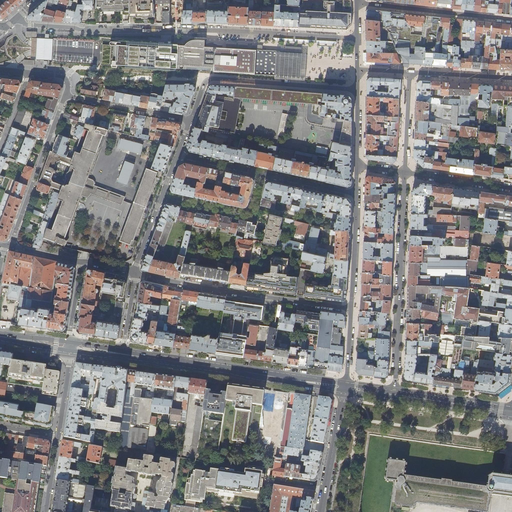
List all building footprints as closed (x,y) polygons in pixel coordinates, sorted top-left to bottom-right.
[(0,0),(0,19),(2,19),(6,16),(13,10),(5,1),(4,0),(1,0),(3,3),(0,6),(0,0)] [(4,0),(5,1),(13,10),(18,5),(23,0),(4,0)] [(36,20),(42,21),(44,13),(42,13),(43,12),(42,11),(43,10),(45,10),(46,9),(47,5),(48,0),(45,0),(27,16),(29,20),(36,20)] [(76,11),(73,23),(81,23),(81,18),(80,18),(80,13),(83,10),(94,10),(93,0),(82,0),(82,4),(78,4),(76,11)] [(95,0),(96,11),(102,11),(123,11),(125,11),(125,10),(130,10),(129,0),(95,0)] [(130,14),(130,17),(154,17),(154,4),(153,0),(129,0),(130,10),(130,14)] [(206,11),(206,23),(215,23),(220,24),(228,24),(228,16),(229,11),(222,10),(222,5),(223,4),(223,1),(207,0),(206,11)] [(249,0),(249,7),(248,25),(256,25),(261,26),(261,11),(251,11),(251,9),(253,9),(254,1),(253,0),(251,0),(249,0)] [(451,0),(451,8),(458,9),(462,9),(462,0),(451,0)] [(462,0),(462,9),(469,10),(473,11),(474,0),(462,0)] [(481,0),(480,11),(481,12),(484,12),(487,12),(489,1),(485,0),(484,0),(481,0)] [(497,13),(498,0),(488,0),(489,1),(487,12),(492,13),(497,13)] [(498,0),(497,13),(498,13),(505,14),(509,14),(510,0),(498,0)] [(72,2),(69,1),(67,7),(63,22),(69,22),(73,23),(76,11),(70,9),(72,2)] [(186,11),(183,11),(182,23),(186,23),(192,23),(193,7),(191,7),(191,3),(186,4),(186,11)] [(193,7),(192,23),(200,23),(206,23),(206,11),(203,11),(203,10),(201,10),(201,11),(196,11),(197,10),(197,3),(193,3),(193,7)] [(280,5),(275,4),(275,12),(275,18),(274,26),(287,27),(299,27),(299,11),(299,6),(292,5),(290,5),(290,7),(291,8),(293,8),(293,10),(294,10),(294,12),(288,12),(284,11),(284,12),(281,12),(280,11),(280,5)] [(59,22),(63,22),(67,7),(61,6),(61,7),(64,8),(63,11),(57,10),(57,12),(54,22),(59,22)] [(228,16),(228,24),(238,24),(248,25),(249,7),(229,6),(229,7),(229,9),(229,11),(228,16)] [(48,21),(54,22),(57,12),(46,9),(45,10),(44,13),(42,21),(48,21)] [(384,11),(383,11),(368,9),(366,11),(366,20),(380,21),(383,21),(386,22),(386,23),(393,21),(391,16),(391,12),(384,11)] [(261,11),(261,26),(267,26),(274,26),(275,18),(275,12),(261,11)] [(299,11),(299,27),(306,28),(309,28),(314,28),(314,19),(314,11),(299,11)] [(328,12),(325,12),(323,12),(314,11),(314,19),(314,28),(325,29),(347,30),(351,25),(351,17),(351,13),(345,13),(330,12),(328,12)] [(396,12),(391,12),(391,16),(393,21),(394,25),(386,27),(392,37),(391,38),(393,41),(398,52),(399,53),(410,56),(410,47),(411,41),(411,34),(411,28),(410,26),(405,20),(405,13),(399,13),(396,12)] [(416,14),(405,13),(405,20),(410,26),(411,28),(411,34),(422,34),(422,27),(423,24),(425,24),(425,15),(416,14)] [(432,16),(425,15),(425,24),(423,24),(422,27),(422,34),(420,47),(435,48),(436,41),(438,32),(439,27),(440,26),(441,17),(432,16)] [(446,18),(441,17),(440,26),(441,26),(445,26),(443,42),(448,42),(450,25),(451,18),(446,18)] [(470,20),(463,19),(462,31),(465,32),(466,32),(466,34),(470,34),(470,41),(462,41),(462,42),(461,44),(461,47),(465,47),(464,58),(469,58),(469,55),(470,47),(474,48),(474,44),(476,21),(470,20)] [(380,27),(380,21),(366,20),(366,28),(366,30),(366,40),(386,41),(393,41),(391,38),(392,37),(386,27),(386,23),(386,22),(383,21),(383,27),(380,27)] [(481,21),(476,21),(474,44),(482,44),(482,42),(479,42),(480,33),(483,33),(484,22),(481,21)] [(485,68),(488,68),(490,38),(492,22),(484,22),(483,33),(483,34),(486,34),(484,56),(481,56),(480,68),(485,68)] [(492,22),(490,38),(495,38),(495,34),(494,34),(494,33),(500,34),(500,35),(501,35),(501,34),(500,33),(501,23),(497,23),(492,22)] [(505,24),(501,23),(500,33),(501,34),(501,35),(501,39),(506,39),(506,37),(506,35),(510,35),(510,38),(509,42),(510,42),(511,41),(511,38),(511,35),(510,34),(511,24),(505,24)] [(410,56),(409,63),(416,64),(417,64),(424,64),(425,51),(420,51),(420,47),(422,34),(411,34),(411,41),(410,47),(410,56)] [(490,38),(488,68),(495,69),(499,69),(500,59),(496,59),(496,53),(496,52),(495,48),(495,46),(495,41),(495,38),(490,38)] [(186,44),(185,45),(178,45),(177,68),(180,69),(180,68),(181,69),(182,69),(183,68),(184,68),(184,69),(214,70),(214,48),(214,47),(205,46),(205,40),(199,40),(195,40),(194,40),(192,40),(189,41),(188,42),(187,43),(186,44)] [(386,41),(366,40),(366,45),(367,52),(387,53),(387,49),(382,49),(382,47),(386,47),(386,41)] [(112,45),(102,44),(101,64),(177,68),(178,45),(164,44),(112,41),(112,45)] [(435,48),(433,65),(439,65),(446,66),(447,45),(448,42),(443,42),(442,53),(438,53),(440,41),(436,41),(435,48)] [(454,57),(453,66),(457,66),(460,67),(461,57),(461,54),(459,54),(459,46),(456,46),(456,44),(453,44),(453,46),(452,53),(454,53),(454,57)] [(477,68),(480,68),(481,56),(482,44),(474,44),(474,48),(473,55),(472,67),(477,68)] [(286,45),(285,52),(284,51),(278,51),(277,62),(277,76),(301,77),(302,63),(302,46),(286,45)] [(214,48),(214,70),(214,72),(218,72),(277,76),(277,62),(278,51),(263,50),(262,50),(226,48),(215,47),(215,48),(214,48)] [(425,51),(424,64),(428,65),(433,65),(435,48),(420,47),(420,51),(425,51)] [(500,59),(499,69),(509,70),(511,69),(511,49),(500,49),(500,50),(500,59)] [(387,53),(367,52),(367,56),(367,61),(383,62),(401,63),(397,53),(387,53)] [(410,56),(399,53),(403,63),(409,63),(410,56)] [(461,57),(460,67),(465,67),(468,67),(469,58),(464,58),(461,57)] [(12,79),(2,78),(1,83),(4,84),(3,89),(3,90),(13,92),(13,96),(16,97),(22,83),(20,80),(12,79)] [(370,78),(367,81),(367,96),(378,97),(389,98),(399,99),(400,89),(401,89),(401,79),(391,79),(381,78),(370,78)] [(30,83),(23,100),(35,105),(36,100),(29,98),(31,91),(39,94),(43,82),(38,81),(32,81),(30,83)] [(431,88),(432,81),(425,81),(420,81),(417,83),(417,90),(427,91),(427,88),(431,88)] [(449,96),(450,83),(442,82),(432,81),(431,88),(431,92),(427,91),(417,90),(417,95),(417,101),(429,102),(438,103),(448,105),(449,100),(443,99),(441,99),(431,97),(431,95),(433,95),(434,89),(438,89),(438,95),(443,95),(449,96)] [(53,83),(43,82),(39,94),(38,96),(40,96),(40,94),(53,96),(55,97),(59,98),(63,88),(60,84),(53,83)] [(471,94),(471,84),(460,83),(450,83),(449,96),(449,98),(451,98),(453,96),(453,95),(455,95),(455,97),(459,97),(459,95),(461,95),(460,99),(457,99),(457,98),(455,98),(455,99),(449,99),(449,100),(448,105),(458,106),(460,106),(460,118),(460,126),(461,126),(469,127),(470,116),(470,105),(471,94)] [(92,86),(83,84),(81,92),(96,95),(98,86),(93,85),(92,86)] [(192,96),(195,87),(193,84),(167,84),(164,95),(163,98),(174,98),(175,98),(175,97),(177,97),(177,96),(179,97),(178,99),(177,99),(176,102),(175,101),(174,104),(171,104),(165,103),(163,111),(183,114),(186,112),(192,96)] [(234,86),(235,86),(232,86),(222,85),(212,84),(209,86),(206,93),(216,95),(216,93),(217,93),(218,93),(218,94),(223,94),(224,93),(227,94),(228,95),(228,97),(234,98),(234,86)] [(479,94),(479,84),(475,84),(471,84),(471,94),(476,94),(476,99),(479,99),(479,94)] [(493,92),(493,85),(487,85),(479,84),(479,94),(483,94),(482,99),(479,99),(478,107),(489,107),(490,100),(490,91),(493,92)] [(511,86),(509,86),(499,86),(493,85),(493,92),(492,99),(492,100),(492,104),(498,104),(498,109),(502,110),(502,96),(508,96),(506,129),(501,129),(502,121),(497,121),(497,128),(497,131),(499,131),(510,133),(511,128),(511,111),(511,86)] [(198,120),(195,127),(202,129),(201,130),(204,130),(216,133),(217,133),(229,136),(234,137),(235,129),(236,126),(239,110),(240,108),(241,100),(239,99),(239,98),(306,104),(305,117),(305,118),(305,120),(306,121),(306,122),(307,123),(308,124),(309,124),(310,125),(311,125),(321,127),(341,131),(343,121),(344,119),(342,119),(333,117),(331,117),(321,115),(322,104),(322,102),(323,94),(319,93),(311,93),(289,91),(267,89),(234,86),(234,98),(228,97),(216,95),(206,93),(202,106),(201,107),(202,107),(201,111),(200,110),(200,111),(201,111),(199,115),(198,115),(199,115),(198,119),(197,119),(198,120)] [(114,101),(116,91),(105,89),(103,99),(106,100),(114,101)] [(123,103),(125,92),(121,92),(116,91),(114,101),(119,102),(123,103)] [(132,100),(133,94),(125,92),(123,103),(127,104),(131,105),(132,100)] [(156,109),(161,110),(162,102),(163,98),(164,95),(160,94),(158,93),(156,92),(154,93),(151,92),(150,97),(148,108),(156,109)] [(14,103),(16,97),(13,96),(3,93),(0,99),(0,105),(2,106),(4,100),(14,103)] [(342,119),(342,116),(344,116),(344,119),(351,121),(351,111),(351,105),(351,99),(351,98),(351,97),(350,97),(349,96),(348,95),(336,94),(323,93),(323,94),(322,102),(326,102),(325,104),(322,104),(321,115),(331,117),(333,117),(342,119)] [(139,106),(142,95),(138,95),(133,94),(132,100),(131,105),(135,105),(139,106)] [(148,108),(150,97),(142,95),(139,106),(144,107),(148,108)] [(399,103),(399,99),(389,98),(378,97),(367,96),(367,106),(367,114),(379,116),(384,116),(384,113),(382,113),(380,111),(380,103),(384,102),(389,102),(389,106),(390,106),(399,107),(399,103)] [(57,105),(59,98),(55,97),(53,100),(48,99),(45,108),(50,110),(54,112),(57,105)] [(437,108),(438,103),(429,102),(417,101),(416,110),(416,120),(436,122),(436,117),(435,116),(429,116),(430,107),(437,108)] [(451,125),(457,125),(458,118),(458,106),(448,105),(438,103),(437,108),(437,112),(436,117),(436,122),(442,123),(451,125)] [(91,106),(85,105),(82,117),(80,117),(79,121),(86,123),(86,124),(91,106)] [(96,107),(91,106),(86,124),(93,125),(95,120),(93,119),(96,107)] [(399,112),(399,107),(390,106),(389,111),(387,111),(386,113),(384,113),(384,116),(385,116),(399,117),(399,112)] [(27,111),(20,108),(18,113),(17,116),(14,123),(21,126),(27,111)] [(45,108),(44,108),(42,116),(45,118),(51,120),(54,112),(50,110),(45,108)] [(283,113),(278,135),(285,137),(290,114),(283,113)] [(114,114),(111,130),(124,134),(127,116),(114,114)] [(140,115),(134,114),(132,123),(130,135),(135,137),(137,126),(140,115)] [(379,116),(367,114),(367,119),(367,124),(377,124),(378,123),(377,121),(377,120),(378,120),(379,121),(385,122),(385,120),(385,116),(384,116),(379,116)] [(137,126),(135,137),(139,138),(148,140),(149,136),(142,134),(145,116),(140,115),(137,126)] [(400,117),(399,117),(385,116),(385,120),(389,120),(388,126),(388,132),(388,136),(399,137),(399,127),(400,117)] [(475,117),(470,116),(469,127),(477,128),(477,122),(475,121),(475,117)] [(44,139),(51,120),(45,118),(44,122),(34,118),(28,133),(33,135),(44,139)] [(159,119),(153,118),(150,134),(151,135),(155,136),(156,130),(157,127),(159,119)] [(165,132),(178,135),(180,129),(181,126),(179,123),(159,119),(157,127),(171,129),(170,132),(165,131),(165,132)] [(340,143),(351,146),(351,141),(351,121),(344,119),(343,121),(341,131),(342,131),(340,143)] [(101,120),(99,127),(108,129),(109,130),(111,123),(106,122),(101,120)] [(436,122),(416,120),(416,126),(415,131),(427,133),(428,133),(428,127),(437,128),(436,133),(435,133),(435,134),(440,135),(441,129),(442,123),(436,122)] [(86,123),(79,121),(78,124),(74,137),(73,139),(79,142),(84,129),(86,123)] [(48,227),(45,234),(44,238),(42,242),(48,244),(64,247),(65,245),(66,245),(68,240),(65,239),(70,225),(71,225),(77,206),(81,196),(85,197),(86,197),(87,197),(88,197),(89,196),(90,195),(91,194),(106,199),(122,205),(123,203),(123,201),(124,198),(125,197),(108,190),(95,185),(95,184),(94,183),(94,181),(93,181),(93,180),(92,179),(88,178),(95,159),(99,148),(98,148),(103,135),(106,135),(108,129),(99,127),(93,125),(86,124),(86,123),(84,129),(89,130),(81,154),(75,152),(73,159),(67,157),(53,152),(51,151),(46,163),(45,167),(39,182),(61,190),(56,205),(56,206),(61,208),(53,229),(48,227)] [(377,124),(367,124),(367,129),(367,134),(377,135),(380,135),(384,136),(384,132),(384,127),(383,127),(381,127),(381,125),(377,124)] [(476,136),(477,128),(469,127),(461,126),(461,128),(462,128),(461,135),(468,136),(468,135),(476,136)] [(20,130),(12,127),(11,131),(10,134),(17,137),(18,133),(20,130)] [(195,152),(200,153),(202,143),(199,142),(199,140),(200,138),(199,138),(200,133),(202,134),(201,137),(203,137),(204,130),(201,130),(202,129),(195,127),(194,127),(192,131),(187,146),(190,151),(195,152)] [(154,141),(156,142),(174,146),(176,140),(178,135),(165,132),(156,130),(155,136),(154,140),(154,141)] [(427,133),(415,131),(415,134),(415,139),(425,140),(433,142),(434,139),(426,138),(426,136),(427,136),(427,133)] [(496,134),(479,131),(478,142),(494,144),(496,134)] [(511,133),(510,133),(499,131),(497,144),(502,145),(511,146),(511,133)] [(32,138),(33,135),(28,133),(26,132),(25,136),(26,136),(18,157),(17,157),(15,160),(14,162),(16,163),(17,160),(26,164),(31,151),(36,140),(32,138)] [(456,133),(450,132),(449,136),(448,141),(450,142),(457,143),(458,139),(457,139),(457,138),(456,138),(456,137),(455,137),(456,133)] [(435,134),(428,133),(427,133),(427,136),(426,136),(426,138),(434,139),(433,142),(439,142),(440,143),(441,135),(440,135),(435,134)] [(17,137),(10,134),(8,137),(7,141),(14,144),(17,137)] [(53,152),(67,157),(68,153),(65,152),(67,146),(67,145),(66,145),(67,142),(68,142),(69,138),(59,134),(53,152)] [(367,140),(367,145),(378,145),(380,145),(380,142),(377,142),(376,141),(376,139),(377,138),(380,139),(380,135),(377,135),(367,134),(367,140)] [(448,141),(449,136),(441,135),(440,143),(448,144),(448,143),(448,141)] [(229,136),(229,139),(227,145),(225,159),(234,161),(240,162),(243,148),(243,146),(244,142),(245,139),(239,138),(234,137),(229,136)] [(390,147),(397,147),(398,147),(398,142),(399,137),(391,136),(391,140),(390,141),(390,146),(390,147)] [(122,137),(119,148),(139,154),(142,143),(122,137)] [(425,140),(415,139),(415,144),(414,149),(426,150),(428,151),(429,144),(438,146),(439,142),(433,142),(425,140)] [(211,156),(225,159),(227,145),(221,144),(221,145),(207,142),(207,141),(202,140),(202,143),(200,153),(211,156)] [(14,144),(7,141),(6,144),(4,148),(12,150),(14,144)] [(174,146),(156,142),(155,145),(159,146),(152,167),(157,170),(164,172),(169,157),(174,146)] [(343,154),(351,156),(351,151),(351,146),(340,143),(339,143),(333,142),(331,151),(343,154)] [(262,167),(273,169),(276,157),(276,155),(278,147),(269,145),(267,149),(273,150),(272,154),(268,153),(268,154),(257,152),(255,165),(262,167)] [(378,145),(367,145),(367,150),(366,155),(377,156),(378,150),(378,147),(378,145)] [(248,164),(255,165),(257,152),(258,151),(251,149),(251,151),(250,150),(249,154),(248,153),(249,149),(245,148),(245,146),(243,146),(243,148),(240,162),(248,164)] [(397,150),(397,147),(390,147),(390,146),(386,146),(386,150),(386,156),(397,157),(397,150)] [(15,152),(12,150),(4,148),(3,151),(2,155),(7,157),(9,158),(10,155),(13,156),(15,152)] [(414,156),(424,168),(425,154),(426,150),(414,149),(414,156)] [(479,150),(475,149),(475,153),(474,159),(474,161),(474,164),(474,174),(483,176),(492,177),(494,168),(494,167),(491,166),(487,166),(488,164),(482,164),(481,165),(477,164),(477,163),(479,159),(479,151),(479,150)] [(351,171),(351,156),(343,154),(331,151),(330,158),(329,160),(330,160),(331,160),(332,160),(333,160),(333,159),(333,158),(333,157),(338,158),(338,160),(336,160),(336,165),(338,165),(338,170),(341,170),(342,173),(335,172),(335,170),(329,168),(328,172),(326,181),(348,186),(351,184),(351,171)] [(442,170),(450,171),(451,164),(446,163),(447,154),(447,153),(446,153),(443,152),(442,163),(440,162),(440,161),(438,160),(439,152),(435,151),(434,156),(433,169),(442,170)] [(470,174),(474,174),(474,164),(474,161),(474,159),(475,153),(473,154),(473,159),(473,160),(463,159),(462,162),(459,162),(460,159),(449,158),(448,157),(448,154),(447,154),(446,163),(451,164),(450,171),(462,173),(470,174)] [(429,168),(433,169),(434,156),(432,156),(431,157),(428,157),(428,154),(425,154),(424,168),(427,168),(429,168)] [(282,171),(291,173),(293,162),(294,159),(292,158),(292,160),(278,157),(278,155),(276,155),(276,157),(273,169),(282,171)] [(397,161),(397,157),(386,156),(377,156),(366,155),(366,157),(369,159),(382,161),(394,163),(397,161)] [(317,179),(326,181),(328,172),(329,168),(330,160),(329,160),(330,158),(327,158),(318,156),(317,158),(326,160),(325,168),(314,165),(314,163),(312,163),(311,164),(309,177),(317,179)] [(299,175),(309,177),(311,164),(312,163),(312,162),(309,162),(309,164),(296,161),(296,159),(294,159),(293,162),(291,173),(299,175)] [(135,164),(125,160),(117,179),(127,183),(135,164)] [(180,166),(175,177),(185,179),(186,175),(198,178),(200,177),(200,178),(200,182),(204,183),(205,183),(206,178),(208,168),(196,165),(185,163),(180,166)] [(31,176),(34,168),(26,165),(25,165),(19,182),(27,185),(31,176)] [(497,168),(494,168),(492,177),(499,178),(503,179),(504,174),(505,169),(500,169),(500,168),(497,167),(497,168)] [(147,168),(134,202),(133,204),(132,207),(128,219),(120,241),(131,245),(133,240),(134,240),(157,177),(156,177),(158,172),(157,172),(147,168)] [(214,169),(208,168),(206,178),(207,178),(207,180),(210,181),(211,180),(211,179),(216,180),(216,179),(218,170),(214,169)] [(222,171),(218,170),(216,179),(223,181),(225,172),(222,171)] [(229,172),(225,172),(223,181),(223,182),(230,184),(231,181),(233,173),(229,172)] [(237,174),(233,173),(231,181),(230,184),(234,185),(233,186),(236,186),(236,185),(239,186),(239,185),(241,175),(237,174)] [(247,177),(241,175),(239,185),(242,186),(243,187),(242,188),(241,188),(240,195),(232,193),(233,192),(230,191),(229,192),(225,192),(225,191),(221,190),(218,202),(242,207),(248,204),(250,194),(254,181),(252,178),(247,177)] [(366,185),(366,194),(383,194),(383,189),(376,189),(377,186),(380,186),(380,185),(381,185),(381,184),(383,184),(383,183),(384,178),(369,176),(366,178),(366,185)] [(185,179),(175,177),(173,182),(171,188),(173,192),(195,197),(196,188),(191,187),(191,186),(190,185),(185,184),(184,185),(183,184),(185,179)] [(25,191),(27,185),(19,182),(16,181),(11,195),(22,199),(25,191)] [(286,202),(290,186),(287,185),(280,184),(269,181),(266,183),(265,189),(263,196),(274,199),(275,196),(274,195),(275,194),(278,194),(283,195),(281,201),(286,202)] [(61,190),(39,182),(37,188),(38,190),(47,193),(49,192),(50,190),(54,191),(49,202),(56,205),(61,190)] [(196,188),(195,197),(206,199),(214,201),(218,202),(221,190),(222,187),(216,185),(214,192),(213,191),(212,190),(204,188),(203,189),(202,189),(204,183),(200,182),(198,182),(197,186),(196,188)] [(383,189),(383,194),(395,193),(396,189),(396,183),(388,183),(387,186),(383,186),(383,189)] [(432,194),(433,185),(423,183),(418,187),(413,191),(413,194),(426,195),(427,196),(428,193),(431,194),(430,194),(430,196),(432,196),(432,194)] [(452,205),(454,188),(443,186),(433,185),(432,194),(436,195),(436,201),(441,202),(441,199),(444,200),(444,204),(452,205)] [(302,198),(304,189),(302,188),(297,187),(290,186),(286,202),(292,204),(300,206),(301,201),(298,200),(297,203),(292,202),(293,196),(294,197),(294,198),(295,198),(296,199),(297,199),(298,199),(299,198),(302,198)] [(458,188),(454,188),(452,205),(452,209),(451,215),(454,215),(457,215),(459,216),(468,216),(471,216),(477,217),(479,217),(479,212),(479,210),(479,202),(480,192),(471,190),(458,188)] [(316,192),(304,189),(302,198),(301,200),(301,201),(300,206),(305,207),(307,201),(310,201),(314,202),(318,203),(316,209),(314,208),(313,209),(322,211),(322,210),(324,202),(326,194),(316,192)] [(511,196),(501,195),(497,194),(480,192),(479,202),(479,210),(479,212),(479,217),(485,218),(498,220),(510,221),(511,221),(511,196)] [(0,225),(11,195),(5,193),(0,206),(0,225)] [(383,194),(366,194),(365,197),(365,202),(380,203),(380,200),(384,200),(384,198),(388,198),(388,197),(395,197),(395,195),(395,193),(383,194)] [(338,214),(350,217),(351,202),(349,199),(339,197),(326,194),(324,202),(322,210),(329,212),(329,210),(330,208),(332,208),(332,209),(332,210),(337,211),(337,210),(341,210),(340,213),(338,213),(338,214)] [(430,214),(434,214),(434,210),(428,210),(428,212),(426,212),(426,195),(413,194),(412,204),(412,213),(430,214)] [(16,217),(22,199),(11,195),(0,225),(0,239),(4,240),(8,237),(16,217)] [(261,203),(261,205),(274,209),(276,200),(274,199),(263,196),(261,203)] [(380,203),(365,202),(365,210),(376,211),(377,207),(380,208),(380,206),(381,206),(382,202),(384,202),(384,208),(384,212),(395,213),(395,207),(395,197),(388,197),(388,198),(384,198),(384,200),(380,200),(380,203)] [(56,206),(56,205),(49,202),(45,214),(40,212),(30,208),(29,211),(44,217),(51,220),(56,206)] [(167,220),(173,221),(173,220),(172,219),(173,215),(178,216),(179,213),(180,210),(180,206),(169,203),(165,205),(162,214),(157,228),(163,231),(167,220)] [(300,206),(292,204),(290,210),(293,211),(297,213),(297,212),(299,212),(300,206)] [(188,212),(180,210),(179,213),(178,216),(178,217),(177,220),(185,222),(187,217),(188,212)] [(341,230),(350,230),(350,223),(350,217),(338,214),(330,212),(329,212),(322,210),(322,211),(321,213),(327,214),(326,216),(337,219),(336,222),(331,221),(330,229),(339,231),(339,230),(341,230)] [(376,211),(365,210),(365,218),(365,226),(375,226),(376,227),(376,211)] [(199,227),(207,229),(208,225),(210,216),(202,214),(202,213),(197,211),(197,212),(196,212),(195,214),(193,224),(193,226),(194,226),(194,227),(198,228),(199,227)] [(185,222),(193,224),(195,214),(188,212),(187,217),(185,222)] [(394,224),(395,213),(384,212),(383,212),(382,227),(394,228),(394,224)] [(430,214),(412,213),(411,221),(411,228),(425,229),(428,229),(434,229),(434,225),(429,225),(428,226),(424,226),(424,225),(425,224),(426,220),(425,219),(424,219),(424,217),(430,217),(430,214)] [(218,226),(221,215),(216,214),(216,216),(210,215),(210,216),(208,225),(213,227),(213,226),(218,227),(218,226)] [(283,217),(270,214),(267,228),(263,242),(264,242),(276,245),(279,233),(280,234),(281,233),(282,230),(281,229),(280,228),(283,217)] [(231,222),(232,218),(227,217),(225,216),(221,215),(218,226),(230,229),(231,222)] [(471,220),(471,216),(468,216),(459,216),(457,215),(457,222),(457,226),(435,226),(435,229),(436,230),(440,230),(447,230),(457,230),(470,231),(470,230),(471,220)] [(39,232),(45,234),(48,227),(49,224),(51,220),(44,217),(39,232)] [(308,224),(297,221),(286,218),(285,222),(298,225),(296,233),(305,235),(308,224)] [(496,234),(498,220),(485,218),(484,232),(496,234)] [(244,220),(239,219),(238,224),(237,230),(246,232),(248,221),(244,220)] [(158,245),(157,248),(163,251),(173,221),(167,220),(163,231),(160,239),(159,242),(158,245)] [(254,232),(256,225),(253,224),(254,223),(251,222),(248,221),(246,232),(244,237),(253,240),(254,232)] [(238,224),(231,222),(230,229),(229,232),(236,233),(237,230),(238,224)] [(279,242),(279,245),(284,246),(303,251),(305,251),(326,256),(329,257),(330,253),(330,250),(316,247),(320,229),(312,227),(308,240),(307,240),(306,244),(302,243),(303,239),(303,238),(302,237),(299,236),(297,237),(296,242),(287,240),(287,244),(279,242)] [(150,246),(147,253),(154,256),(157,248),(158,245),(156,244),(157,241),(159,242),(160,239),(163,231),(157,228),(155,232),(150,246)] [(349,244),(350,230),(341,230),(339,230),(339,231),(330,229),(328,229),(325,228),(325,232),(326,233),(331,234),(335,234),(336,235),(336,239),(333,239),(333,246),(334,246),(334,247),(336,247),(335,253),(334,254),(330,253),(329,257),(334,258),(339,259),(340,259),(349,260),(349,247),(349,244)] [(425,229),(411,228),(411,232),(411,235),(422,236),(432,237),(432,233),(424,233),(425,229)] [(164,274),(179,278),(180,274),(181,270),(179,270),(179,266),(181,265),(183,265),(183,263),(187,250),(191,231),(187,230),(186,231),(180,254),(179,254),(177,263),(176,262),(175,263),(175,264),(153,259),(148,271),(164,274)] [(470,239),(470,231),(457,230),(447,230),(447,232),(443,232),(443,237),(446,238),(456,238),(470,239)] [(378,232),(365,231),(365,232),(366,232),(365,236),(365,241),(376,242),(393,243),(393,238),(393,234),(394,234),(385,233),(385,237),(378,237),(378,232)] [(33,247),(40,248),(42,242),(44,238),(45,234),(39,232),(33,247)] [(422,236),(411,235),(411,239),(410,245),(422,245),(423,240),(434,240),(434,246),(438,246),(443,246),(444,240),(446,240),(446,238),(443,237),(440,237),(432,237),(422,236)] [(243,237),(237,236),(235,245),(238,246),(237,249),(236,255),(250,257),(251,252),(252,251),(253,248),(252,247),(253,241),(244,239),(244,240),(242,240),(243,237)] [(469,244),(470,239),(456,238),(456,246),(466,247),(466,244),(469,244)] [(365,241),(364,241),(364,250),(364,259),(378,260),(378,256),(376,256),(373,257),(374,246),(376,247),(376,242),(365,241)] [(393,253),(393,243),(376,242),(376,247),(376,248),(381,248),(381,252),(380,252),(380,254),(381,254),(381,256),(378,256),(378,260),(379,260),(383,260),(393,261),(393,253)] [(422,245),(410,245),(410,262),(423,262),(424,251),(427,251),(427,254),(441,254),(441,252),(438,252),(438,246),(434,246),(422,245)] [(480,246),(472,245),(470,259),(478,261),(480,246)] [(7,264),(3,282),(18,285),(28,287),(29,287),(34,256),(22,253),(10,250),(7,264)] [(305,251),(303,251),(302,258),(313,261),(314,261),(313,264),(312,263),(311,270),(314,271),(324,273),(326,263),(324,262),(326,256),(305,251)] [(144,270),(148,271),(153,259),(154,256),(147,253),(145,260),(142,267),(142,268),(142,269),(143,269),(144,270)] [(29,287),(28,287),(27,299),(27,300),(26,304),(26,308),(22,307),(20,324),(22,324),(34,326),(47,328),(49,321),(50,312),(50,309),(39,307),(39,309),(31,308),(35,288),(53,291),(54,284),(55,280),(55,276),(57,261),(34,256),(29,287)] [(264,274),(249,272),(248,276),(247,285),(246,288),(297,295),(298,279),(289,277),(289,274),(287,274),(288,269),(287,269),(288,259),(274,257),(273,264),(272,264),(271,272),(264,273),(264,274)] [(211,279),(229,282),(231,271),(223,269),(224,264),(218,262),(218,265),(218,266),(218,267),(219,267),(219,268),(195,265),(195,263),(196,263),(197,262),(197,261),(198,259),(191,258),(190,264),(183,263),(183,265),(181,270),(180,274),(211,279)] [(349,266),(349,260),(340,259),(339,259),(334,258),(334,263),(335,263),(334,272),(333,272),(333,275),(338,276),(348,278),(348,269),(349,266)] [(378,260),(364,259),(363,265),(363,272),(373,273),(378,274),(378,271),(374,271),(375,263),(376,263),(379,263),(379,260),(378,260)] [(477,275),(478,261),(470,259),(468,259),(468,261),(467,267),(467,274),(471,274),(477,275)] [(393,268),(393,261),(383,260),(383,274),(392,275),(393,268)] [(73,265),(57,261),(55,276),(57,276),(59,275),(61,275),(62,276),(62,278),(60,278),(60,279),(58,280),(55,280),(54,284),(58,284),(58,282),(72,284),(74,276),(75,268),(73,265)] [(248,276),(250,263),(244,262),(244,266),(243,268),(243,272),(240,274),(238,273),(236,272),(237,267),(236,265),(232,264),(231,271),(229,282),(247,285),(248,276)] [(423,262),(410,262),(409,275),(420,275),(428,275),(428,272),(425,272),(425,270),(423,270),(422,272),(420,272),(420,265),(426,265),(426,262),(423,262)] [(428,272),(428,275),(431,275),(436,275),(443,276),(467,276),(467,274),(467,267),(453,267),(440,266),(440,262),(438,262),(428,262),(428,272)] [(488,262),(486,277),(498,278),(501,264),(498,264),(494,263),(488,262)] [(86,277),(85,283),(96,285),(97,281),(98,281),(97,284),(101,285),(101,289),(103,289),(103,286),(105,272),(90,269),(87,271),(86,277)] [(115,278),(116,274),(105,272),(103,286),(103,289),(101,298),(105,299),(105,292),(117,294),(116,301),(123,302),(123,301),(125,291),(127,283),(124,280),(115,278)] [(372,279),(373,273),(363,272),(363,277),(362,283),(371,283),(372,283),(372,279)] [(380,279),(380,284),(391,284),(392,275),(383,274),(380,274),(380,279)] [(477,275),(471,274),(470,277),(470,282),(480,284),(481,283),(492,284),(491,288),(486,288),(486,289),(486,291),(491,292),(498,293),(500,280),(502,281),(502,282),(502,283),(504,283),(504,284),(511,285),(511,290),(502,289),(502,293),(511,295),(511,280),(498,278),(486,277),(482,276),(477,275)] [(347,285),(348,278),(338,276),(333,275),(332,284),(329,284),(328,285),(328,287),(324,286),(314,285),(314,284),(311,284),(310,289),(304,289),(303,295),(303,296),(306,296),(327,299),(329,299),(343,301),(346,299),(347,285)] [(431,285),(431,282),(431,275),(428,275),(420,275),(409,275),(409,280),(409,284),(431,285)] [(443,286),(468,288),(468,276),(467,276),(443,276),(436,275),(436,282),(434,282),(434,286),(443,286)] [(162,297),(164,285),(144,281),(141,283),(139,291),(137,301),(151,304),(154,304),(154,302),(150,301),(151,292),(153,292),(153,295),(162,297)] [(18,285),(3,282),(2,285),(9,287),(7,296),(8,296),(8,298),(8,299),(18,301),(18,300),(19,298),(20,298),(20,297),(27,299),(28,287),(18,285)] [(71,292),(72,284),(58,282),(58,284),(57,286),(59,287),(58,295),(52,294),(52,296),(52,298),(70,301),(71,292)] [(83,294),(82,302),(100,306),(101,301),(96,301),(97,293),(97,292),(99,291),(99,290),(99,289),(98,289),(98,288),(97,288),(96,288),(96,285),(85,283),(83,294)] [(371,283),(362,283),(362,289),(362,296),(371,296),(374,296),(374,291),(371,291),(371,287),(371,283)] [(380,291),(380,295),(380,299),(384,299),(391,300),(392,292),(392,284),(391,284),(380,284),(379,284),(379,288),(382,288),(382,291),(380,291)] [(441,298),(442,294),(443,286),(434,286),(431,285),(409,284),(408,295),(408,307),(420,309),(423,310),(439,313),(441,300),(441,298)] [(180,304),(183,290),(175,288),(175,291),(168,290),(169,286),(164,285),(162,297),(161,300),(163,300),(163,298),(172,299),(170,308),(167,308),(165,306),(160,305),(160,310),(159,312),(159,317),(158,320),(164,321),(164,323),(167,324),(173,324),(177,325),(177,322),(180,304)] [(478,320),(480,308),(467,306),(469,295),(470,288),(468,288),(443,286),(442,294),(445,294),(453,296),(453,301),(457,302),(455,316),(454,318),(472,320),(478,321),(478,320)] [(52,294),(53,291),(35,288),(31,308),(39,309),(39,307),(50,309),(51,305),(51,302),(52,298),(52,296),(52,294)] [(474,289),(470,288),(469,295),(484,298),(484,296),(482,295),(482,290),(474,289)] [(198,302),(199,292),(194,292),(187,290),(183,290),(180,304),(181,304),(181,305),(187,306),(187,305),(188,305),(189,300),(198,302)] [(488,305),(491,292),(486,291),(483,290),(482,290),(482,295),(484,296),(484,298),(483,305),(488,306),(488,305)] [(226,297),(208,294),(199,292),(198,302),(197,306),(224,310),(226,300),(226,297)] [(511,295),(502,293),(498,293),(491,292),(488,305),(494,306),(495,297),(502,298),(502,297),(508,298),(507,304),(497,302),(496,306),(506,308),(511,308),(511,295)] [(445,294),(442,294),(441,298),(441,300),(439,313),(441,313),(455,316),(457,302),(453,301),(453,296),(445,294)] [(372,299),(371,296),(362,296),(361,302),(361,310),(373,311),(377,311),(377,309),(373,309),(373,307),(370,307),(370,305),(371,305),(371,301),(370,301),(370,299),(372,299)] [(27,300),(27,299),(20,297),(19,307),(22,307),(22,305),(23,304),(26,304),(27,300)] [(49,321),(47,328),(63,330),(65,328),(67,315),(70,301),(52,298),(51,302),(57,303),(55,313),(50,312),(49,321)] [(391,302),(391,300),(384,299),(383,307),(383,312),(388,312),(391,312),(391,310),(391,302)] [(219,337),(216,353),(244,357),(247,336),(241,335),(244,318),(262,320),(264,306),(243,303),(231,301),(226,300),(224,310),(223,313),(234,314),(231,333),(220,332),(219,337)] [(97,321),(95,335),(97,335),(108,336),(118,338),(125,302),(123,301),(123,302),(116,301),(114,315),(116,315),(115,320),(115,321),(116,322),(116,324),(97,321)] [(151,304),(137,301),(136,309),(135,317),(144,318),(148,319),(149,310),(148,310),(148,309),(160,310),(160,305),(154,304),(151,304)] [(80,333),(95,335),(97,321),(98,319),(99,313),(99,309),(100,306),(82,302),(80,317),(78,329),(80,333)] [(420,309),(408,307),(407,318),(407,323),(416,323),(416,318),(420,318),(420,315),(420,309)] [(480,308),(478,320),(492,322),(494,322),(511,324),(511,308),(506,308),(506,312),(498,311),(480,308)] [(321,314),(297,310),(296,314),(295,322),(311,324),(311,328),(319,329),(320,324),(320,318),(321,314)] [(331,312),(321,310),(321,314),(320,318),(334,319),(334,324),(338,325),(337,328),(342,328),(345,328),(345,316),(343,313),(331,312)] [(373,311),(361,310),(360,314),(360,317),(370,317),(372,317),(372,316),(371,316),(371,314),(375,314),(375,313),(378,314),(377,317),(376,317),(376,319),(373,319),(373,324),(376,324),(386,325),(387,321),(387,319),(388,312),(383,312),(377,311),(373,311)] [(439,313),(423,310),(422,315),(426,316),(425,318),(437,320),(439,313)] [(295,322),(296,314),(293,313),(292,313),(291,317),(284,316),(285,312),(281,311),(280,317),(279,324),(278,328),(293,331),(295,322)] [(441,313),(440,325),(445,325),(453,326),(454,318),(455,316),(441,313)] [(146,342),(148,342),(149,330),(150,325),(146,324),(145,330),(143,330),(143,329),(142,328),(143,325),(144,325),(144,322),(143,322),(144,318),(135,317),(133,328),(131,337),(133,340),(146,342)] [(331,345),(340,346),(341,339),(341,337),(342,328),(337,328),(333,327),(334,324),(334,319),(320,318),(320,324),(319,329),(319,333),(318,335),(316,351),(314,367),(319,368),(327,369),(331,345)] [(152,343),(154,343),(157,331),(158,321),(151,320),(150,325),(149,330),(148,342),(152,343)] [(166,345),(173,346),(175,335),(176,333),(176,330),(177,325),(173,324),(171,332),(161,331),(161,326),(164,327),(164,325),(166,325),(167,325),(167,324),(164,323),(164,321),(158,320),(158,321),(157,331),(154,343),(166,345)] [(461,335),(465,335),(476,336),(477,324),(478,321),(472,320),(471,328),(462,326),(462,327),(461,335)] [(490,336),(492,322),(478,320),(478,321),(477,324),(480,324),(478,336),(490,336)] [(498,336),(511,336),(511,324),(494,322),(494,325),(499,326),(498,334),(495,333),(495,336),(498,336)] [(267,360),(272,361),(275,347),(275,343),(278,328),(279,324),(275,323),(273,323),(273,327),(270,327),(267,345),(266,351),(251,349),(252,344),(256,344),(259,325),(250,324),(248,330),(251,330),(250,336),(247,336),(244,357),(267,360)] [(373,324),(360,323),(360,329),(359,337),(367,337),(374,338),(375,336),(372,336),(372,333),(371,333),(371,327),(375,327),(376,324),(373,324)] [(416,323),(407,323),(407,331),(406,340),(419,341),(420,336),(421,336),(421,334),(420,334),(420,323),(416,323)] [(386,325),(376,324),(375,327),(379,328),(379,335),(375,335),(375,336),(374,338),(384,338),(385,331),(386,328),(386,325)] [(429,334),(432,334),(432,324),(422,324),(422,328),(423,329),(426,329),(426,334),(429,334)] [(183,348),(190,349),(192,334),(193,332),(193,328),(177,325),(176,330),(189,332),(188,337),(185,336),(185,335),(183,335),(183,336),(175,335),(173,346),(183,348)] [(445,334),(445,325),(440,325),(435,325),(434,334),(437,334),(445,334)] [(131,337),(133,328),(132,328),(130,338),(133,342),(142,343),(143,342),(133,340),(131,337)] [(358,349),(358,358),(375,359),(378,359),(389,360),(390,351),(390,340),(390,331),(385,331),(384,338),(374,338),(367,337),(359,337),(358,349)] [(211,352),(216,353),(219,337),(218,337),(217,338),(210,337),(210,334),(208,334),(206,336),(205,336),(192,334),(190,349),(211,352)] [(507,354),(511,354),(511,336),(498,336),(497,341),(489,340),(490,336),(478,336),(476,336),(465,335),(464,339),(477,341),(497,344),(495,352),(504,353),(507,354)] [(463,346),(463,350),(475,352),(476,349),(477,341),(464,339),(463,346)] [(406,340),(406,353),(420,354),(429,354),(429,352),(421,351),(421,350),(418,350),(418,349),(419,349),(419,347),(418,347),(418,344),(420,344),(419,345),(439,346),(439,341),(434,341),(430,341),(425,341),(423,341),(419,341),(406,340)] [(296,342),(291,341),(290,349),(289,356),(287,363),(295,364),(299,365),(301,352),(299,352),(298,355),(296,355),(298,348),(295,347),(296,342)] [(476,349),(480,350),(485,350),(495,352),(497,344),(477,341),(476,349)] [(331,345),(327,369),(342,371),(344,346),(340,346),(331,345)] [(463,346),(454,345),(453,357),(452,363),(456,363),(456,367),(459,367),(460,359),(461,359),(463,350),(463,346)] [(314,367),(316,351),(313,351),(313,347),(309,346),(308,350),(304,350),(301,349),(301,352),(299,365),(308,366),(314,367)] [(281,362),(287,363),(289,356),(290,349),(275,347),(272,361),(281,362)] [(12,361),(13,354),(10,354),(5,353),(0,352),(0,373),(2,374),(3,368),(2,368),(3,365),(11,366),(12,361)] [(496,370),(511,373),(511,366),(511,354),(507,354),(507,355),(503,355),(504,353),(495,352),(494,359),(497,359),(497,362),(496,362),(496,365),(496,370)] [(420,382),(433,383),(436,367),(438,355),(431,354),(430,356),(429,363),(428,373),(427,373),(427,370),(427,369),(426,369),(426,368),(417,366),(417,363),(420,363),(420,356),(420,354),(406,353),(405,365),(405,377),(407,380),(420,382)] [(455,386),(462,387),(464,372),(465,360),(461,359),(460,359),(459,367),(456,367),(455,369),(456,369),(454,378),(450,377),(450,375),(452,375),(453,371),(451,371),(451,369),(442,368),(441,376),(440,376),(442,360),(440,359),(441,355),(438,354),(438,355),(436,367),(433,383),(450,386),(455,386)] [(365,374),(374,375),(375,365),(374,365),(369,365),(369,363),(373,363),(373,361),(375,361),(375,359),(358,358),(357,365),(357,370),(359,373),(365,374)] [(389,365),(389,360),(378,359),(378,364),(375,364),(374,365),(375,365),(374,375),(386,377),(389,374),(389,365)] [(475,389),(487,391),(496,392),(510,382),(511,373),(496,370),(493,370),(494,361),(492,361),(483,360),(479,359),(478,362),(478,368),(475,389)] [(471,389),(475,389),(478,368),(478,362),(474,361),(474,367),(472,367),(471,374),(467,374),(467,372),(469,372),(469,368),(467,368),(467,367),(469,367),(470,361),(465,360),(464,372),(462,387),(467,388),(471,389)] [(34,364),(12,361),(11,366),(11,369),(10,371),(10,372),(8,383),(44,388),(43,394),(57,396),(59,382),(60,372),(47,370),(47,369),(46,369),(47,366),(34,364)] [(81,380),(91,381),(93,365),(85,364),(76,363),(71,389),(72,389),(84,390),(83,391),(87,392),(89,392),(90,386),(81,384),(81,380)] [(93,365),(91,381),(90,386),(89,392),(89,394),(93,395),(95,383),(94,381),(95,378),(100,379),(100,382),(98,383),(97,388),(97,390),(101,391),(103,382),(103,379),(105,367),(100,366),(93,365)] [(106,420),(105,421),(103,421),(103,422),(97,421),(96,429),(109,431),(121,433),(122,424),(111,423),(111,422),(112,422),(113,417),(112,417),(112,416),(122,418),(124,402),(126,390),(126,386),(125,386),(124,384),(124,382),(127,383),(127,382),(128,370),(117,369),(105,367),(103,379),(106,380),(106,381),(104,382),(103,382),(101,391),(100,399),(98,414),(102,415),(102,417),(106,417),(106,418),(104,418),(103,420),(106,420)] [(129,370),(128,370),(127,382),(132,382),(130,397),(129,405),(133,405),(135,389),(135,384),(137,371),(130,370),(129,370)] [(146,373),(137,371),(135,384),(152,386),(152,389),(151,389),(151,390),(151,391),(151,392),(152,392),(151,395),(146,394),(145,399),(141,398),(142,390),(135,389),(133,405),(130,428),(131,429),(131,436),(129,447),(127,447),(127,449),(133,450),(133,448),(141,449),(141,451),(147,452),(148,443),(146,443),(148,431),(149,431),(150,425),(151,417),(151,413),(153,399),(154,392),(155,383),(156,374),(146,373)] [(166,376),(156,374),(155,383),(154,392),(156,392),(157,388),(163,389),(162,390),(164,390),(164,389),(167,390),(166,396),(168,396),(173,396),(174,387),(176,377),(166,376)] [(184,378),(176,377),(174,387),(181,388),(181,389),(182,389),(183,388),(185,388),(184,394),(182,393),(182,394),(177,393),(176,398),(177,401),(183,402),(182,411),(171,409),(170,418),(169,425),(177,426),(177,421),(185,422),(189,394),(191,379),(184,378)] [(199,380),(191,379),(189,394),(194,395),(194,398),(199,399),(199,395),(205,396),(206,390),(207,381),(199,380)] [(250,412),(251,412),(252,404),(263,406),(265,389),(249,387),(249,390),(246,389),(243,389),(244,386),(228,384),(227,393),(226,401),(237,402),(235,410),(236,410),(235,419),(232,440),(246,442),(249,424),(250,412)] [(72,389),(70,401),(87,404),(88,399),(83,398),(83,391),(84,390),(72,389)] [(206,390),(205,396),(204,402),(203,411),(224,414),(226,401),(227,393),(206,390)] [(285,421),(281,446),(300,449),(304,450),(311,451),(322,453),(323,447),(324,443),(318,442),(316,442),(311,441),(308,441),(308,440),(305,440),(309,415),(311,396),(289,393),(285,421)] [(315,418),(328,421),(330,411),(332,401),(330,398),(325,397),(319,397),(318,400),(317,400),(317,401),(318,402),(315,418)] [(81,435),(81,440),(93,442),(96,429),(97,421),(98,414),(100,399),(97,398),(95,400),(95,401),(95,403),(94,408),(93,407),(92,411),(91,418),(85,417),(84,422),(84,423),(90,424),(92,425),(90,432),(91,432),(90,436),(82,434),(81,435)] [(173,401),(153,399),(151,413),(169,415),(170,407),(172,407),(173,401)] [(69,409),(67,419),(84,422),(85,417),(80,416),(81,412),(84,413),(84,410),(81,410),(81,407),(86,408),(87,404),(70,401),(69,409)] [(0,416),(1,417),(3,418),(3,419),(4,419),(4,417),(7,418),(7,420),(14,421),(15,420),(29,422),(29,424),(40,426),(49,427),(53,425),(54,417),(53,417),(54,407),(42,405),(40,405),(39,414),(32,413),(32,414),(23,412),(24,411),(22,411),(23,406),(1,402),(0,404),(0,416)] [(195,463),(196,460),(197,449),(199,436),(200,427),(203,411),(204,402),(200,402),(200,407),(197,406),(195,414),(192,441),(189,462),(195,463)] [(318,442),(324,443),(326,434),(328,421),(315,418),(313,426),(311,441),(316,442),(316,440),(319,440),(318,442)] [(66,427),(64,437),(81,440),(81,435),(77,434),(78,430),(79,430),(79,428),(78,428),(79,426),(83,426),(84,423),(84,422),(67,419),(66,427)] [(148,443),(147,452),(152,453),(156,426),(150,425),(149,431),(148,443)] [(38,456),(49,457),(51,445),(49,441),(40,440),(29,438),(28,446),(27,449),(27,450),(27,452),(26,454),(38,456)] [(75,442),(64,440),(62,440),(60,457),(72,459),(74,447),(81,448),(81,445),(83,446),(83,444),(75,442)] [(119,440),(118,447),(126,448),(127,441),(119,440)] [(23,453),(26,454),(27,452),(27,450),(27,449),(28,446),(23,446),(18,445),(17,446),(16,452),(23,453)] [(103,447),(91,445),(88,462),(100,464),(103,447)] [(281,446),(279,458),(282,458),(284,458),(290,459),(298,461),(300,449),(281,446)] [(305,462),(320,464),(321,459),(322,453),(311,451),(310,457),(302,456),(304,450),(300,449),(298,461),(305,462)] [(40,465),(48,466),(49,457),(38,456),(26,454),(23,453),(16,452),(8,451),(6,451),(5,456),(10,456),(18,457),(20,458),(34,460),(34,461),(39,462),(39,465),(40,465)] [(158,509),(168,511),(168,510),(169,501),(170,496),(173,479),(174,474),(172,473),(173,468),(175,468),(176,464),(175,463),(171,462),(171,460),(162,458),(161,463),(159,465),(154,464),(153,462),(154,457),(145,455),(144,462),(129,459),(128,469),(117,467),(115,478),(114,478),(113,484),(114,484),(113,490),(121,491),(121,489),(128,490),(127,492),(135,494),(136,485),(134,485),(135,478),(129,476),(130,475),(127,475),(128,472),(132,472),(138,473),(153,476),(158,476),(159,475),(163,475),(163,477),(159,484),(158,483),(157,486),(157,489),(158,489),(158,491),(157,493),(158,495),(155,495),(153,492),(144,490),(142,507),(158,509)] [(59,462),(58,468),(81,472),(82,473),(82,471),(81,471),(81,469),(75,468),(75,469),(70,468),(72,462),(79,464),(80,462),(79,461),(79,460),(76,460),(72,459),(60,457),(59,462)] [(272,479),(279,480),(280,469),(281,463),(282,458),(279,458),(276,457),(272,479)] [(404,483),(405,476),(406,473),(406,472),(405,472),(406,466),(407,466),(407,464),(406,464),(406,462),(405,462),(405,461),(403,461),(398,460),(399,460),(397,460),(392,459),(390,459),(390,460),(389,460),(389,461),(387,461),(387,463),(388,463),(387,469),(386,469),(386,471),(387,471),(386,478),(385,477),(384,479),(385,479),(385,481),(387,482),(389,482),(389,481),(394,481),(404,483)] [(40,483),(45,484),(46,481),(47,473),(48,466),(40,465),(39,465),(36,465),(36,467),(30,466),(30,464),(10,461),(8,461),(4,460),(4,462),(0,461),(0,477),(0,475),(1,476),(1,478),(20,480),(28,481),(28,479),(34,480),(33,482),(40,483)] [(314,481),(317,479),(319,471),(320,464),(305,462),(304,466),(306,466),(305,475),(300,474),(301,466),(286,464),(285,470),(284,476),(314,481)] [(246,470),(245,472),(242,496),(259,499),(260,488),(261,486),(259,484),(260,476),(262,474),(262,473),(263,467),(248,465),(248,469),(245,468),(245,470),(246,470)] [(55,480),(58,480),(79,484),(79,480),(74,479),(73,480),(70,480),(68,480),(69,474),(80,476),(81,472),(58,468),(57,473),(55,480)] [(186,500),(185,506),(195,508),(196,501),(201,502),(201,499),(203,499),(205,500),(206,491),(219,493),(227,494),(234,495),(242,496),(245,472),(244,473),(238,472),(234,472),(229,471),(225,470),(220,470),(211,468),(210,473),(206,472),(206,471),(196,470),(195,471),(195,475),(193,475),(192,475),(191,479),(189,478),(189,479),(189,483),(187,483),(185,496),(187,496),(186,500)] [(511,497),(511,477),(511,478),(511,477),(510,477),(510,478),(508,477),(508,479),(506,478),(504,478),(504,477),(503,477),(503,476),(501,476),(494,476),(494,475),(493,475),(490,475),(490,477),(489,479),(490,479),(489,487),(488,488),(490,494),(504,496),(511,497)] [(394,481),(391,502),(415,506),(415,504),(416,504),(416,503),(417,503),(418,503),(483,511),(487,511),(490,494),(488,488),(451,482),(443,481),(405,476),(404,483),(394,481)] [(35,511),(36,506),(40,483),(33,482),(28,481),(20,480),(18,495),(6,493),(3,511),(35,511)] [(90,511),(92,504),(102,506),(105,488),(79,484),(58,480),(56,493),(55,498),(54,501),(52,511),(90,511)] [(310,511),(311,509),(315,492),(274,485),(274,484),(271,484),(269,495),(272,495),(269,511),(310,511)] [(113,490),(105,488),(102,506),(92,504),(90,511),(168,511),(158,509),(142,507),(140,511),(110,511),(112,507),(117,508),(117,509),(125,510),(125,509),(131,510),(131,508),(135,509),(136,503),(132,503),(132,501),(133,499),(135,499),(136,499),(136,498),(137,494),(135,494),(127,492),(127,496),(120,495),(121,492),(120,491),(121,491),(113,490)]
